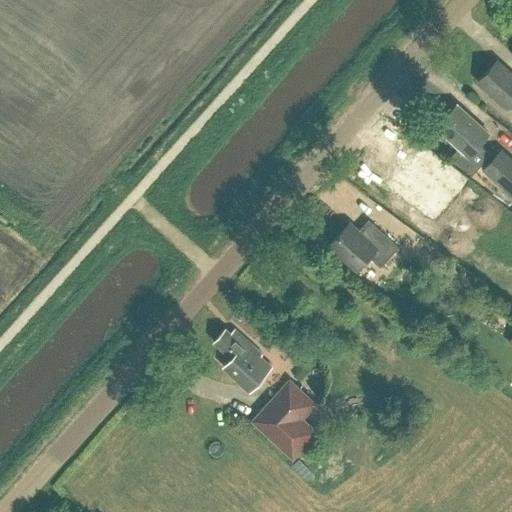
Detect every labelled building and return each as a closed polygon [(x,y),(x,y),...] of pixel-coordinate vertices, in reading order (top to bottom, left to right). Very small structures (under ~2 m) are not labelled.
[(511,72),(497,59),(479,80),(509,107),(511,104),(511,72)] [(472,174),(490,153),(479,143),(488,132),(457,104),(437,126),(459,147),(451,155),(472,174)] [(511,157),(502,148),(483,169),(511,195),(511,157)] [(450,166),(439,178),(414,155),(392,181),(429,214),(451,190),(456,194),(468,182),(450,166)] [(367,237),(349,221),(329,244),(356,269),(369,255),(380,266),(398,246),(377,226),(367,237)] [(231,332),(226,327),(214,340),(232,356),(224,365),(249,389),(271,364),(260,355),(262,353),(235,328),(231,332)] [(293,457),(318,430),(303,416),(316,402),(290,377),(252,419),(293,457)]
